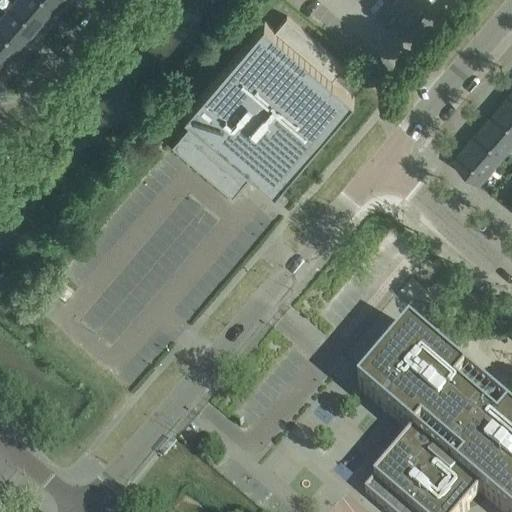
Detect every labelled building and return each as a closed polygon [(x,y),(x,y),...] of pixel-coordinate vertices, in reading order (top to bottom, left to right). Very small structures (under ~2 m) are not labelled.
[(15,0),(2,17),(27,39),(45,18),(22,0),(15,0)] [(22,0),(45,18),(60,0),(22,0)] [(193,120),(172,145),(173,145),(232,196),(253,172),(257,174),(259,176),(262,179),(264,181),(268,184),(270,186),(273,188),(275,190),(277,188),(280,185),(285,179),(354,98),(333,79),(344,66),(287,16),(275,30),(265,21),(185,114),(193,120)] [(2,17),(0,18),(0,50),(10,59),(27,39),(2,17)] [(0,70),(10,59),(0,50),(0,70)] [(487,121),(511,141),(511,106),(504,100),(487,121)] [(511,143),(511,141),(487,121),(470,141),(496,163),(511,143)] [(496,163),(470,141),(452,161),(478,183),(496,163)] [(365,493),(386,511),(466,511),(481,495),(501,511),(511,511),(511,416),(410,329),(358,390),(413,436),(365,493)]
